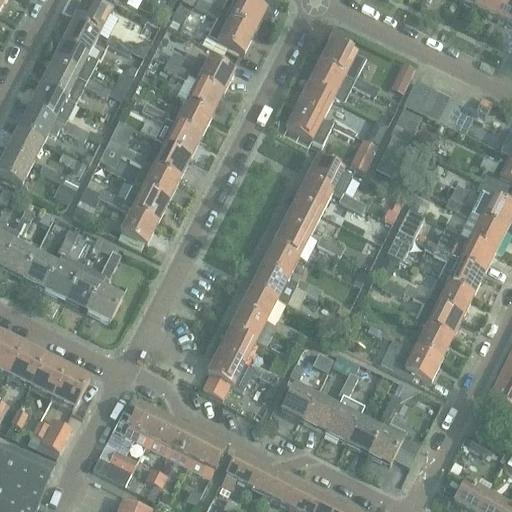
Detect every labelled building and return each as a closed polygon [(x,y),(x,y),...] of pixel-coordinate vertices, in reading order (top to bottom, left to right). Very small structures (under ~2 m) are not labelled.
[(254,37),(265,15),(256,10),(260,0),(229,0),(222,15),(220,20),(254,37)] [(473,11),(478,0),(452,0),(452,1),(473,11)] [(495,22),(505,0),(478,0),(473,11),(495,22)] [(511,0),(505,0),(495,22),(511,29),(511,0)] [(206,18),(210,9),(199,3),(196,8),(186,3),(184,7),(206,18)] [(99,39),(110,18),(83,4),(72,26),(99,39)] [(218,24),(220,20),(222,15),(210,9),(206,18),(218,24)] [(182,29),(188,16),(177,11),(171,24),(182,29)] [(243,59),(254,37),(220,20),(218,24),(209,42),(218,46),(243,59)] [(88,61),(99,39),(72,26),(61,48),(88,61)] [(116,54),(121,45),(109,39),(104,49),(116,54)] [(214,55),(218,46),(209,42),(205,40),(201,48),(214,55)] [(130,57),(133,51),(121,45),(116,54),(128,61),(130,57)] [(135,48),(133,51),(130,57),(143,63),(145,59),(149,49),(142,46),(135,48)] [(355,82),(365,64),(330,46),(319,68),(353,86),(351,91),(362,96),(367,88),(355,82)] [(88,83),(97,66),(87,62),(88,61),(61,48),(50,69),(86,88),(88,83)] [(223,99),(234,77),(208,64),(197,84),(189,81),(188,81),(223,99)] [(174,80),(179,71),(167,65),(163,74),(174,80)] [(351,91),(353,86),(319,68),(307,89),(333,103),(342,107),(351,91)] [(75,109),(84,92),(94,97),(99,89),(88,83),(86,88),(50,69),(39,91),(75,109)] [(124,70),(121,77),(130,81),(131,81),(135,71),(131,69),(124,70)] [(189,81),(191,77),(179,71),(174,80),(184,85),(186,86),(188,81),(189,81)] [(129,90),(132,84),(123,79),(120,86),(129,90)] [(223,99),(188,81),(186,86),(184,85),(175,102),(186,107),(212,120),(223,99)] [(392,93),(401,98),(406,86),(398,82),(392,93)] [(417,115),(427,93),(415,87),(404,108),(417,115)] [(374,102),(378,94),(367,88),(362,96),(374,102)] [(106,103),(111,94),(99,89),(94,97),(106,103)] [(322,124),(333,103),(307,89),(296,111),(322,124)] [(66,126),(75,109),(39,91),(28,112),(75,136),(77,131),(66,126)] [(428,120),(439,98),(427,93),(417,115),(428,120)] [(439,126),(450,104),(439,98),(428,120),(439,126)] [(146,108),(147,106),(137,101),(134,107),(143,112),(145,108),(146,108)] [(450,131),(461,110),(450,104),(439,126),(450,131)] [(201,142),(212,120),(186,107),(175,129),(201,142)] [(157,114),(146,108),(145,108),(143,112),(140,117),(152,123),(157,114)] [(311,146),(322,124),(296,111),(285,133),(311,146)] [(75,136),(28,112),(17,133),(44,147),(48,139),(55,142),(59,133),(61,134),(60,135),(72,140),(75,136)] [(164,129),(169,120),(157,114),(152,123),(164,129)] [(390,139),(408,148),(421,123),(403,114),(390,139)] [(340,139),(345,130),(333,124),(329,133),(340,139)] [(375,124),(365,146),(376,152),(387,130),(375,124)] [(190,164),(201,142),(175,129),(164,149),(164,150),(190,164)] [(352,145),(357,136),(345,130),(340,139),(352,145)] [(84,146),(88,137),(77,131),(75,136),(72,140),(84,146)] [(511,161),(511,133),(511,132),(502,151),(503,152),(501,156),(509,160),(511,161)] [(33,168),(44,147),(17,133),(7,155),(33,168)] [(487,155),(492,146),(480,140),(475,150),(487,155)] [(93,162),(99,149),(89,144),(82,157),(93,162)] [(361,144),(349,169),(364,177),(376,152),(365,146),(361,144)] [(179,185),(190,164),(164,150),(164,149),(155,145),(147,163),(134,156),(130,165),(142,171),(144,167),(153,171),(179,185)] [(499,161),(501,156),(503,152),(502,151),(492,146),(487,155),(499,161)] [(130,165),(134,156),(124,151),(119,159),(130,165)] [(22,190),(33,168),(7,155),(0,167),(0,179),(12,185),(22,190)] [(76,164),(62,157),(58,163),(73,171),(76,164)] [(511,188),(511,161),(509,160),(499,181),(486,174),(481,185),(504,196),(509,187),(511,188)] [(351,180),(342,175),(316,162),(305,184),(331,198),(340,202),(342,198),(351,180)] [(79,183),(85,169),(77,165),(71,179),(79,183)] [(68,208),(77,191),(64,185),(63,189),(51,183),(55,175),(43,168),(32,190),(68,208)] [(168,207),(179,185),(153,171),(143,192),(133,187),(133,189),(168,207)] [(79,187),(55,175),(51,183),(63,189),(64,185),(77,191),(79,187)] [(12,185),(0,179),(0,185),(9,190),(12,185)] [(320,219),(331,198),(305,184),(294,206),(320,219)] [(511,222),(511,210),(500,205),(504,196),(481,185),(477,194),(480,196),(472,213),(461,208),(456,218),(468,223),(471,218),(506,235),(511,222)] [(101,194),(88,187),(86,192),(99,199),(101,194)] [(158,227),(168,207),(133,189),(124,205),(113,200),(109,209),(120,214),(122,210),(131,215),(158,227)] [(109,209),(113,200),(101,194),(99,199),(86,192),(84,196),(97,202),(97,203),(109,209)] [(0,207),(6,210),(12,198),(2,194),(0,198),(0,207)] [(349,213),(354,204),(342,198),(340,202),(338,207),(349,213)] [(414,201),(407,216),(417,221),(419,218),(415,216),(421,204),(414,201)] [(456,218),(461,208),(449,202),(444,212),(456,218)] [(361,219),(366,210),(354,204),(349,213),(361,219)] [(309,240),(320,219),(294,206),(283,227),(309,240)] [(29,229),(34,217),(26,213),(20,225),(29,229)] [(146,250),(158,227),(131,215),(120,236),(146,250)] [(401,229),(397,236),(410,243),(412,243),(413,244),(423,223),(417,221),(407,216),(401,229)] [(495,257),(506,235),(471,218),(468,223),(460,240),(495,257)] [(0,273),(1,273),(14,247),(19,239),(14,236),(16,232),(0,223),(0,273)] [(23,241),(29,229),(20,225),(16,232),(14,236),(19,239),(23,241)] [(299,261),(309,240),(283,227),(273,248),(299,261)] [(71,251),(77,239),(69,234),(63,246),(71,251)] [(401,265),(412,243),(410,243),(397,236),(386,258),(395,262),(401,265)] [(484,278),(495,257),(460,240),(451,258),(449,262),(484,278)] [(327,256),(332,247),(320,241),(316,250),(327,256)] [(65,262),(68,257),(71,251),(63,246),(57,258),(61,260),(65,262)] [(435,260),(439,252),(428,246),(423,255),(435,260)] [(22,284),(35,258),(14,247),(1,273),(22,284)] [(339,262),(344,253),(332,247),(327,256),(339,262)] [(287,283),(299,261),(273,248),(262,270),(287,283)] [(105,257),(110,260),(111,256),(116,258),(118,253),(110,249),(105,257)] [(447,266),(449,262),(451,258),(439,252),(435,260),(447,266)] [(114,272),(120,261),(111,256),(105,268),(114,272)] [(66,306),(79,279),(86,266),(68,257),(65,262),(61,260),(57,269),(44,295),(66,306)] [(44,295),(57,269),(35,258),(22,284),(44,295)] [(473,301),(484,278),(449,262),(447,266),(438,283),(447,287),(473,301)] [(108,284),(114,272),(105,268),(99,280),(108,284)] [(306,299),(310,290),(299,284),(296,288),(287,283),(262,270),(251,292),(287,310),(295,293),(306,299)] [(87,316),(100,290),(79,279),(66,306),(87,316)] [(463,322),(473,301),(447,287),(436,309),(463,322)] [(414,304),(418,294),(406,289),(402,298),(414,304)] [(109,328),(122,301),(100,290),(87,316),(109,328)] [(318,305),(322,295),(310,290),(306,299),(318,305)] [(266,327),(276,306),(286,311),(287,310),(251,292),(240,314),(266,327)] [(418,294),(414,304),(425,309),(427,304),(429,300),(418,294)] [(452,343),(463,322),(436,309),(427,304),(425,309),(417,326),(426,330),(452,343)] [(340,336),(350,314),(342,310),(332,332),(340,336)] [(255,348),(266,327),(240,314),(229,335),(255,348)] [(285,342),(289,333),(277,327),(272,335),(285,342)] [(441,365),(452,343),(426,330),(415,352),(441,365)] [(392,347),(397,338),(385,332),(380,341),(392,347)] [(298,348),(302,339),(289,333),(285,342),(298,348)] [(244,369),(255,348),(229,335),(218,356),(244,369)] [(404,353),(409,344),(397,338),(392,347),(404,353)] [(0,376),(9,381),(23,351),(1,340),(0,342),(0,376)] [(31,392),(45,362),(23,351),(9,381),(31,392)] [(430,387),(441,365),(415,352),(404,374),(430,387)] [(262,385),(266,375),(254,369),(252,374),(244,369),(218,356),(207,378),(243,396),(251,380),(262,385)] [(511,385),(511,358),(500,379),(511,385)] [(52,403),(67,373),(45,362),(31,392),(52,403)] [(297,387),(303,374),(295,369),(288,382),(297,387)] [(74,413),(89,384),(67,373),(52,403),(74,413)] [(274,391),(278,381),(266,375),(262,385),(274,391)] [(352,394),(358,382),(349,378),(343,389),(352,394)] [(511,412),(511,385),(500,379),(489,401),(511,412)] [(302,427),(315,400),(293,389),(280,416),(302,427)] [(346,406),(347,405),(352,394),(343,389),(337,401),(341,403),(346,406)] [(395,416),(401,404),(392,399),(386,411),(395,416)] [(324,438),(337,411),(315,400),(302,427),(324,438)] [(345,449),(359,422),(363,413),(347,405),(346,406),(341,403),(337,411),(324,438),(345,449)] [(145,452),(158,426),(160,421),(128,405),(122,416),(133,421),(127,432),(128,432),(123,441),(145,452)] [(389,427),(390,426),(395,416),(386,411),(381,423),(385,425),(389,427)] [(21,432),(27,419),(16,413),(9,427),(21,432)] [(167,463),(180,439),(183,433),(160,421),(158,426),(145,452),(167,463)] [(367,460),(381,433),(359,422),(345,449),(367,460)] [(70,434),(65,431),(51,424),(48,430),(41,443),(39,447),(59,457),(70,434)] [(41,443),(48,430),(38,425),(31,438),(41,443)] [(389,471),(403,444),(407,435),(390,426),(389,427),(385,425),(381,433),(367,460),(389,471)] [(187,473),(200,449),(203,443),(183,433),(180,439),(167,463),(187,473)] [(485,463),(491,452),(473,442),(467,452),(485,463)] [(214,476),(221,461),(225,454),(203,443),(200,449),(187,473),(209,484),(213,475),(214,476)] [(0,511),(37,511),(55,470),(0,446),(0,511)] [(131,479),(137,467),(114,455),(109,466),(99,461),(92,475),(125,491),(131,479)] [(246,492),(257,470),(236,460),(225,481),(226,481),(221,491),(231,496),(236,487),(246,492)] [(268,503),(279,481),(257,470),(246,492),(268,503)] [(147,500),(160,478),(151,473),(139,496),(147,500)] [(478,511),(486,498),(474,491),(479,482),(470,476),(465,485),(464,485),(452,506),(462,511),(478,511)] [(154,506),(167,481),(160,478),(147,500),(146,502),(154,506)] [(286,511),(290,511),(301,492),(279,481),(268,503),(286,511)] [(316,511),(321,503),(301,492),(290,511),(316,511)] [(196,510),(202,499),(192,494),(183,511),(193,511),(194,509),(196,510)] [(505,511),(507,510),(486,498),(478,511),(505,511)] [(339,511),(321,503),(316,511),(339,511)]
